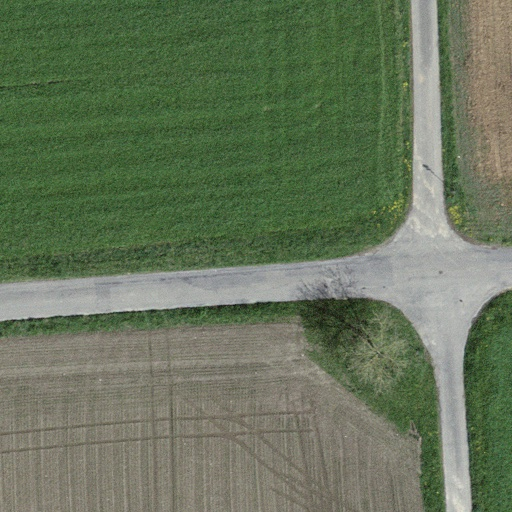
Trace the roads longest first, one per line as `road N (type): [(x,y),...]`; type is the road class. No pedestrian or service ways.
road 1 (unclassified): [(433,275),(0,308)]
road 2 (unclassified): [(419,0),(433,275)]
road 3 (unclassified): [(433,275),(459,511)]
